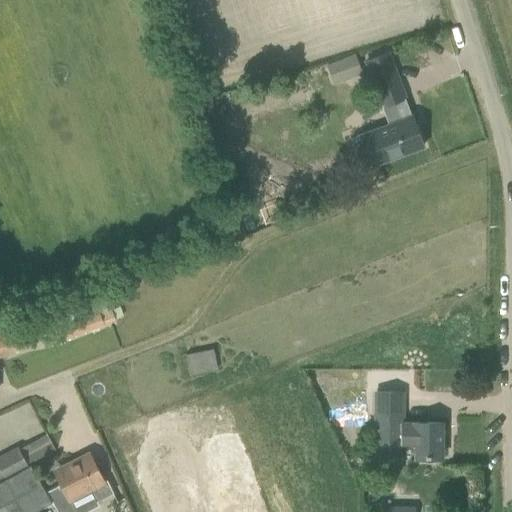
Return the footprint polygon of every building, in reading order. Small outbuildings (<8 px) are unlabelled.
[(372,129),(350,137),(361,168),(373,164),(422,146),(404,97),(405,97),(388,52),(366,61),(376,89),(382,104),(381,104),(388,123),(373,129),(372,129)] [(334,83),(362,73),(355,54),(327,64),(334,83)] [(50,345),(116,321),(106,293),(41,317),(50,345)] [(30,324),(21,328),(26,339),(35,335),(30,324)] [(18,329),(0,335),(0,356),(25,348),(18,329)] [(184,354),(190,375),(218,368),(213,347),(184,354)] [(413,457),(440,457),(440,422),(402,422),(402,391),(375,391),(375,442),(413,442),(413,457)] [(212,403),(171,419),(180,443),(221,427),(212,403)] [(221,427),(180,443),(189,466),(229,451),(221,427)] [(151,445),(135,451),(138,458),(154,452),(151,445)] [(0,471),(4,479),(28,466),(18,447),(0,456),(0,471)] [(229,451),(189,466),(197,489),(238,474),(229,451)] [(154,452),(138,458),(141,466),(157,460),(154,452)] [(46,491),(58,511),(83,511),(99,504),(97,501),(113,493),(106,480),(103,481),(90,455),(55,472),(61,483),(46,491)] [(0,511),(31,511),(36,510),(50,502),(30,465),(28,466),(4,479),(0,480),(0,511)] [(238,474),(197,489),(205,511),(247,497),(238,474)] [(169,491),(152,497),(155,504),(171,498),(169,491)] [(251,511),(247,497),(205,511),(251,511)] [(171,498),(155,504),(158,511),(174,506),(171,498)]
